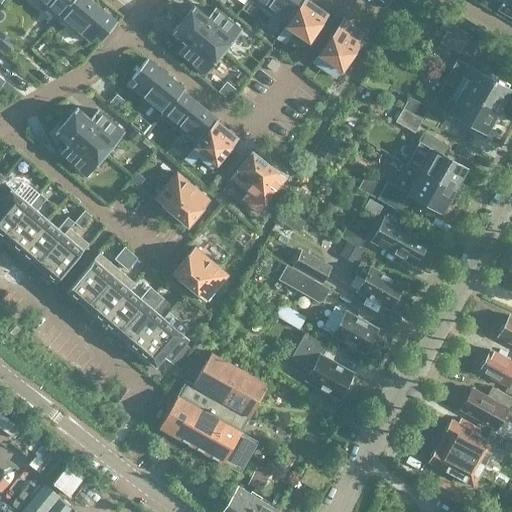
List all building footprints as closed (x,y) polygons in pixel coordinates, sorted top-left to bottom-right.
[(59,16),(72,0),(35,0),(58,20),(60,17),(59,16)] [(90,0),(72,0),(59,16),(60,17),(91,43),(96,36),(101,40),(116,22),(90,0)] [(252,0),(287,23),(288,24),(304,0),(252,0)] [(308,42),(328,14),(307,0),(304,0),(288,24),(287,23),(277,38),(285,44),(294,32),(308,42)] [(511,0),(496,0),(502,3),(498,10),(511,17),(511,0)] [(194,6),(183,19),(223,52),(241,30),(215,8),(207,17),(194,6)] [(361,56),(369,41),(364,37),(366,34),(343,18),(313,62),(336,78),(355,51),(361,55),(361,56)] [(204,75),(223,52),(183,19),(172,32),(185,43),(178,53),(204,75)] [(459,53),(465,42),(446,31),(440,42),(459,53)] [(15,46),(0,32),(0,51),(6,56),(15,46)] [(181,90),(182,91),(184,88),(147,59),(132,78),(137,82),(131,88),(163,113),(181,90)] [(505,97),(510,89),(508,88),(510,85),(500,79),(498,82),(469,66),(463,77),(471,81),(465,93),(501,113),(509,99),(505,97)] [(237,91),(227,83),(219,93),(229,101),(237,91)] [(197,145),(217,121),(218,119),(182,91),(181,90),(163,113),(160,116),(196,144),(197,145)] [(493,127),(501,113),(465,93),(458,104),(450,99),(444,110),(466,122),(464,125),(481,135),(483,132),(485,133),(490,125),(493,127)] [(411,95),(404,107),(424,118),(430,106),(411,95)] [(126,104),(116,96),(108,106),(118,113),(126,104)] [(77,108),(66,121),(105,155),(124,132),(98,110),(90,119),(77,108)] [(415,133),(422,120),(402,110),(396,122),(415,133)] [(86,177),(105,155),(66,121),(55,134),(68,145),(60,154),(86,177)] [(213,169),(238,137),(217,121),(197,145),(196,144),(184,159),(192,165),(198,157),(213,169)] [(425,145),(430,136),(420,131),(417,135),(425,145)] [(462,177),(466,168),(430,147),(424,157),(429,159),(422,172),(457,192),(464,178),(462,177)] [(258,213),(285,178),(252,151),(230,178),(248,192),(241,200),(258,213)] [(187,227),(209,200),(177,172),(154,199),(187,227)] [(449,205),(457,192),(422,172),(415,184),(410,182),(404,192),(441,213),(446,204),(449,205)] [(378,199),(384,187),(365,176),(358,188),(378,199)] [(0,235),(2,238),(30,205),(6,184),(0,190),(0,235)] [(19,252),(47,220),(37,211),(46,199),(40,194),(30,205),(2,238),(19,252)] [(403,216),(383,205),(383,206),(373,201),(368,210),(377,216),(380,210),(387,214),(386,215),(396,221),(395,223),(398,225),(403,216)] [(75,222),(82,228),(91,216),(85,211),(75,222)] [(427,241),(398,225),(395,223),(396,221),(386,215),(381,226),(392,232),(383,247),(414,264),(415,261),(417,262),(422,252),(421,251),(427,241)] [(64,234),(69,228),(74,223),(67,217),(58,229),(47,220),(19,252),(21,254),(20,255),(20,258),(24,261),(27,261),(28,260),(37,267),(65,234),(64,234)] [(360,248),(366,236),(347,225),(341,237),(360,248)] [(88,244),(69,228),(64,234),(65,234),(37,267),(55,282),(83,250),(88,244)] [(121,265),(131,253),(124,247),(114,259),(121,265)] [(228,275),(195,247),(172,273),(205,301),(228,275)] [(331,267),(302,250),(293,267),(322,283),(331,267)] [(84,307),(117,269),(99,253),(66,292),(69,294),(68,295),(68,298),(71,301),(74,300),(75,299),(84,307)] [(137,258),(131,253),(121,265),(127,270),(137,258)] [(402,285),(371,268),(360,261),(355,272),(365,278),(358,291),(389,308),(391,305),(392,306),(398,296),(396,295),(402,285)] [(129,289),(130,290),(135,284),(117,269),(84,307),(102,322),(129,289)] [(119,337),(156,293),(150,287),(140,299),(130,290),(129,289),(102,322),(119,337)] [(164,319),(164,318),(153,310),(163,298),(156,293),(119,337),(128,344),(127,345),(127,348),(131,351),(134,351),(135,350),(136,352),(164,319)] [(169,312),(164,318),(164,319),(136,352),(155,367),(164,357),(170,362),(188,339),(182,334),(188,328),(169,312)] [(371,339),(375,332),(377,329),(346,312),(333,335),(364,352),(366,349),(367,350),(373,340),(371,339)] [(511,316),(510,315),(505,325),(502,326),(499,331),(500,334),(498,337),(511,344),(511,316)] [(352,373),(320,355),(327,344),(311,336),(296,361),(312,370),(307,380),(338,397),(340,395),(341,396),(347,385),(345,384),(352,373)] [(509,384),(511,378),(511,361),(491,350),(486,360),(483,360),(480,366),(481,368),(479,371),(508,387),(509,384)] [(240,432),(267,385),(211,353),(193,385),(186,380),(177,396),(159,428),(185,442),(240,473),(258,442),(240,432)] [(511,418),(511,397),(496,389),(490,399),(471,389),(469,393),(467,394),(465,396),(464,399),(463,401),(463,404),(460,408),(497,428),(504,415),(511,418)] [(19,430),(0,415),(0,430),(11,440),(19,430)] [(469,457),(481,435),(452,420),(451,423),(448,424),(445,429),(446,432),(441,441),(469,457)] [(34,438),(20,457),(67,494),(82,475),(34,438)] [(502,475),(469,457),(441,441),(436,450),(433,451),(430,456),(431,459),(429,462),(458,478),(464,466),(484,477),(482,479),(495,487),(502,475)] [(302,480),(321,488),(329,470),(310,462),(302,480)] [(464,490),(440,477),(434,490),(458,503),(464,490)] [(251,511),(258,501),(261,497),(253,493),(251,497),(238,489),(224,511),(251,511)] [(275,511),(258,501),(251,511),(275,511)]
